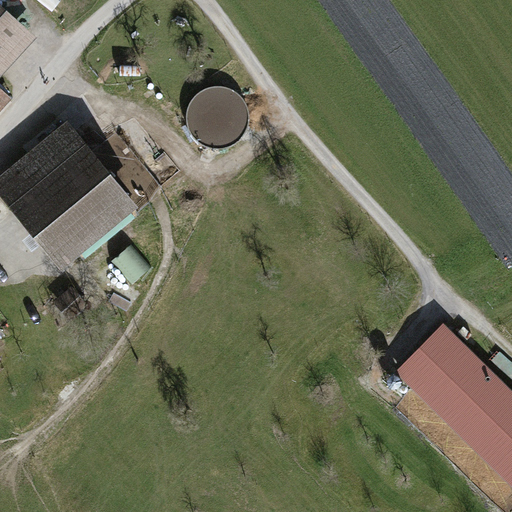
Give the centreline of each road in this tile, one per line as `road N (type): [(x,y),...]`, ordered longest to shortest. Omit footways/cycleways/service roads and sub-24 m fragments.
road 1 (track): [(202,0),(274,97),(511,354)]
road 2 (unclassified): [(0,131),(123,0)]
